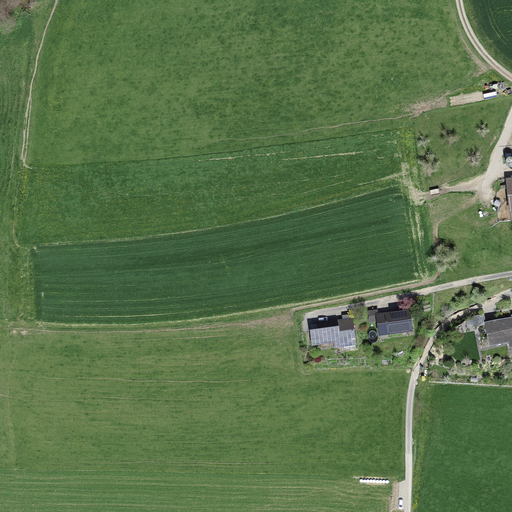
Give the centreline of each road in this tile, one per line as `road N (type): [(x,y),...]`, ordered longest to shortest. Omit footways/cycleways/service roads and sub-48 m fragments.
road 1 (residential): [(511,290),(434,332),(410,393),(408,453)]
road 2 (residential): [(311,316),(511,273)]
